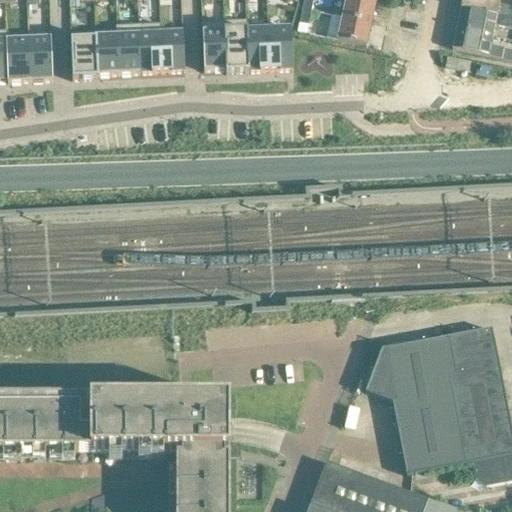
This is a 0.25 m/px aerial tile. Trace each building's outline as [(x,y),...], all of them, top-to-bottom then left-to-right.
[(313,0),(304,0),(302,11),(311,13),(313,0)] [(371,26),(376,3),(361,0),(347,0),(343,20),(371,26)] [(511,9),(500,7),(501,0),(463,0),(461,11),(511,21),(511,9)] [(307,36),(311,13),(302,11),(298,34),(307,36)] [(511,21),(461,11),(457,32),(493,39),(495,27),(511,30),(511,21)] [(331,17),(326,40),(338,43),(367,49),(371,26),(343,20),(331,17)] [(247,23),(225,24),(227,74),(226,74),(226,77),(249,76),(247,28),(247,23)] [(225,24),(202,25),(204,75),(226,74),(227,74),(225,24)] [(161,27),(138,28),(141,77),(162,77),(160,37),(161,36),(161,27)] [(247,28),(249,76),(270,75),(268,32),(270,32),(269,27),(247,28)] [(138,28),(116,29),(116,38),(117,38),(119,78),(141,77),(138,28)] [(270,32),(268,32),(270,75),(293,74),(291,38),(291,31),(270,32)] [(511,53),(491,49),(493,39),(457,32),(452,53),(511,65),(511,53)] [(8,34),(0,33),(0,83),(8,83),(9,83),(7,43),(8,43),(8,34)] [(51,36),(27,37),(27,42),(29,42),(30,85),(53,84),(51,36)] [(161,36),(160,37),(162,77),(185,76),(183,36),(161,36)] [(116,38),(95,39),(95,43),(96,43),(97,79),(98,79),(119,78),(117,38),(116,38)] [(8,43),(7,43),(9,83),(9,86),(30,85),(29,42),(27,42),(8,43)] [(95,43),(71,44),(72,83),(98,82),(98,79),(97,79),(96,43),(95,43)] [(511,439),(491,331),(382,351),(365,395),(392,405),(406,478),(472,465),(475,481),(487,489),(511,484),(511,439)] [(0,511),(228,511),(229,462),(229,451),(229,449),(229,447),(229,446),(229,421),(229,420),(229,404),(194,404),(193,404),(180,403),(179,404),(82,403),(0,403),(0,511)] [(423,511),(427,502),(326,465),(309,511),(423,511)] [(457,511),(427,502),(423,511),(457,511)]
